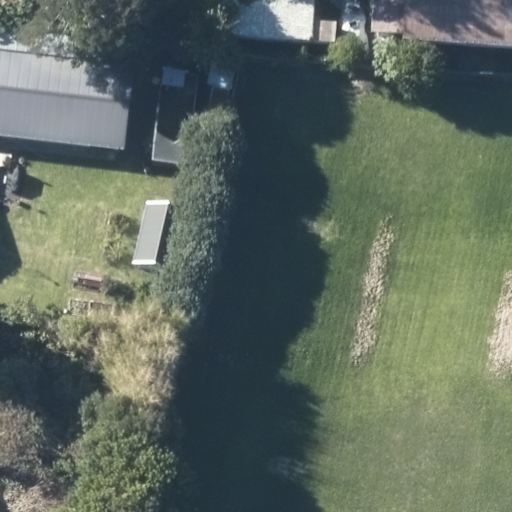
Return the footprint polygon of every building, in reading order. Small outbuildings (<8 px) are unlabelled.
[(19,0),(0,0),(0,9),(19,10),(19,0)] [(312,0),(212,0),(209,39),(309,48),(310,44),(329,44),(331,28),(311,26),(312,0)] [(511,0),(370,0),(368,42),(399,43),(399,50),(511,56),(511,0)] [(0,139),(121,154),(132,72),(0,55),(0,139)] [(185,228),(148,219),(134,274),(172,283),(185,228)]
